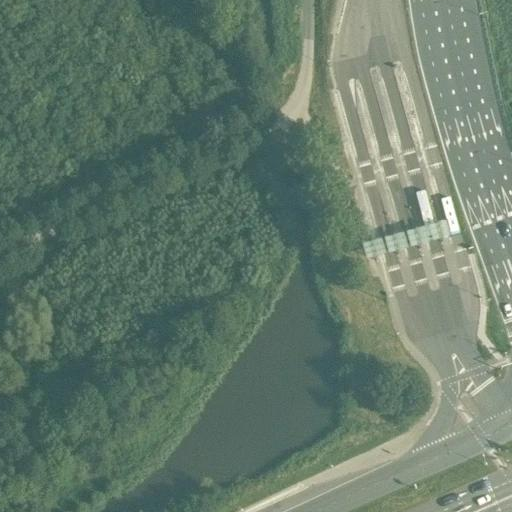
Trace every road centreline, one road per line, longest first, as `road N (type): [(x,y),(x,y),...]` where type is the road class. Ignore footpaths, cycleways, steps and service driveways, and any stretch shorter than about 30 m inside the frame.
road 1 (track): [(0,256),(275,124)]
road 2 (motorway): [(446,0),(511,239)]
road 3 (secondary): [(511,425),(314,511)]
road 4 (unclassified): [(275,124),(303,91),(307,0)]
